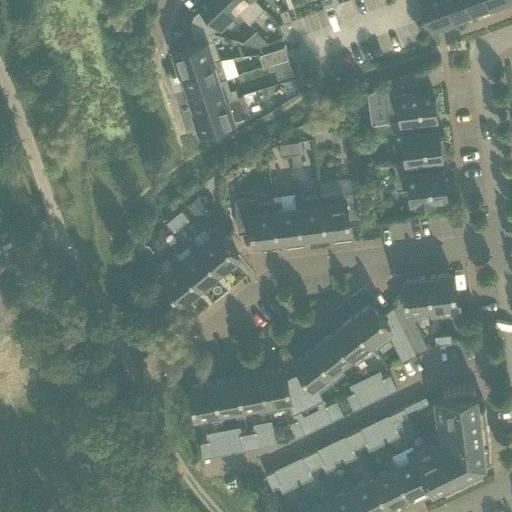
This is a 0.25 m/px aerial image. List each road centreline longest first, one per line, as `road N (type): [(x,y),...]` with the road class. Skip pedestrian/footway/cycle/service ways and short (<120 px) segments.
road 1 (track): [(216,511),(168,457),(59,231)]
road 2 (residential): [(202,330),(284,269),(501,241)]
road 3 (unclassified): [(0,268),(59,231),(0,75)]
road 4 (residential): [(479,48),(501,241)]
road 5 (residential): [(164,0),(152,45),(171,121)]
